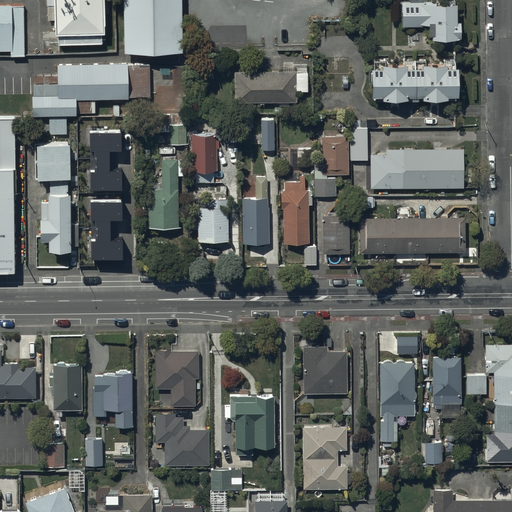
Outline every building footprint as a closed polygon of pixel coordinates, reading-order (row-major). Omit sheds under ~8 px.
[(104,31),(103,0),(54,0),(55,33),(104,31)] [(183,0),(123,0),(125,51),(184,50),(183,0)] [(460,2),(402,3),(403,27),(432,26),(432,41),(461,40),(460,2)] [(0,50),(11,51),(11,56),(25,55),(25,4),(0,3),(0,50)] [(151,95),(150,64),(129,64),(129,63),(58,64),(58,83),(34,84),(34,114),(96,113),(96,99),(130,99),(130,96),(151,95)] [(373,65),(374,99),(457,98),(456,64),(373,65)] [(296,73),(235,73),(235,103),(297,101),(296,73)] [(183,122),(183,112),(149,112),(150,125),(159,125),(159,130),(170,130),(170,142),(187,142),(187,122),(183,122)] [(66,115),(49,116),(49,132),(66,132),(66,115)] [(0,267),(15,267),(14,116),(0,116),(0,267)] [(242,116),(242,126),(253,126),(253,116),(242,116)] [(274,118),(262,118),(262,150),(274,150),(274,118)] [(350,125),(350,157),(367,157),(367,125),(350,125)] [(94,147),(94,157),(108,157),(108,147),(120,147),(120,129),(90,129),(90,147),(94,147)] [(217,133),(192,133),(193,171),(217,171),(217,133)] [(348,136),(321,136),(322,175),(349,175),(348,136)] [(71,175),(70,140),(37,141),(38,176),(71,175)] [(313,147),(289,147),(289,163),(313,163),(313,147)] [(464,149),(386,149),(386,154),(371,154),(371,189),(464,188),(464,149)] [(108,157),(94,157),(94,167),(90,167),(90,185),(120,185),(120,167),(108,167),(108,157)] [(179,159),(162,159),(163,182),(143,183),(143,214),(149,214),(149,228),(179,227),(179,159)] [(269,243),(268,176),(255,176),(256,198),(242,198),(243,243),(269,243)] [(336,178),(314,178),(314,196),(336,196),(336,178)] [(283,182),(283,244),(309,243),(309,182),(283,182)] [(70,190),(48,191),(48,201),(40,201),(41,237),(48,237),(48,248),(71,248),(70,190)] [(373,195),(352,195),(352,206),(373,206),(373,195)] [(95,216),(95,226),(109,226),(109,216),(122,216),(122,198),(91,198),(91,216),(95,216)] [(228,200),(207,200),(208,207),(198,207),(198,218),(192,218),(193,229),(199,229),(199,242),(228,241),(228,200)] [(349,213),(322,214),(323,254),(350,254),(349,213)] [(464,215),(360,216),(360,250),(464,250),(464,215)] [(109,226),(95,226),(96,236),(91,236),(91,254),(122,254),(122,237),(109,237),(109,226)] [(316,244),(304,244),(304,263),(316,262),(316,244)] [(418,354),(417,336),(397,337),(398,355),(418,354)] [(511,336),(482,336),(483,365),(491,365),(491,426),(484,426),(484,454),(511,453),(511,336)] [(301,340),(302,386),(345,386),(345,344),(325,344),(325,339),(301,340)] [(153,344),(153,381),(170,381),(170,398),(193,398),(193,371),(197,371),(197,344),(153,344)] [(457,347),(429,347),(430,394),(458,394),(457,347)] [(0,389),(34,389),(33,358),(17,358),(17,354),(0,353),(0,389)] [(80,400),(79,355),(50,355),(51,401),(80,400)] [(414,360),(380,361),(381,443),(398,442),(397,417),(415,416),(414,360)] [(130,417),(128,364),(88,365),(90,407),(103,407),(103,400),(113,399),(114,418),(130,417)] [(484,367),(464,367),(464,387),(484,387),(484,367)] [(270,383),(252,383),(253,388),(228,387),(227,409),(232,410),(233,447),(251,447),(251,436),(270,435),(270,383)] [(154,406),(154,434),(163,435),(163,458),(208,459),(207,422),(188,423),(188,419),(182,419),(181,410),(174,410),(174,405),(154,406)] [(344,420),(300,420),(301,483),(346,482),(345,460),(336,460),(336,444),(345,444),(344,420)] [(100,432),(83,432),(83,460),(101,459),(100,432)] [(439,435),(422,436),(422,455),(440,455),(439,435)] [(63,462),(62,436),(42,436),(42,462),(63,462)] [(239,483),(239,464),(209,465),(209,483),(239,483)] [(24,500),(28,511),(73,511),(65,487),(24,500)] [(452,490),(433,490),(433,511),(511,511),(511,488),(511,501),(452,501),(452,490)] [(100,508),(99,511),(152,511),(153,492),(123,492),(123,508),(100,508)] [(284,511),(284,498),(254,499),(254,511),(284,511)]
